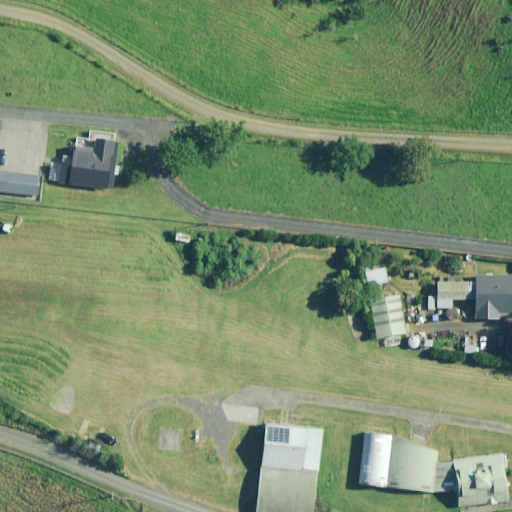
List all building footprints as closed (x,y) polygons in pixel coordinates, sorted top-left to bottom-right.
[(60,155),(59,164),(50,163),(47,182),(60,183),(111,188),(116,141),(94,139),(93,149),(70,146),(69,156),(60,155)] [(37,176),(4,173),(2,192),(35,195),(37,176)] [(387,281),(384,267),(361,271),(364,285),(387,281)] [(511,274),(471,274),(471,281),(471,299),(471,318),(497,319),(497,317),(509,318),(509,314),(511,313),(511,274)] [(449,299),(471,299),(471,281),(433,281),(434,308),(449,307),(449,299)] [(406,333),(398,293),(366,299),(373,339),(406,333)] [(299,470),(303,426),(261,422),(257,466),(299,470)] [(322,427),(303,426),(299,470),(317,472),(322,427)] [(384,486),(389,434),(363,431),(357,482),(384,486)] [(433,462),(436,462),(437,451),(389,434),(384,486),(430,491),(433,462)] [(501,455),(501,452),(449,458),(449,460),(453,491),(455,506),(482,503),(482,504),(495,502),(506,500),(506,498),(507,498),(506,485),(506,481),(505,481),(504,474),(503,474),(502,466),(506,466),(505,454),(501,455)] [(453,491),(449,460),(436,462),(433,462),(430,491),(450,488),(451,491),(453,491)] [(312,511),(317,472),(299,470),(257,466),(251,511),(312,511)]
